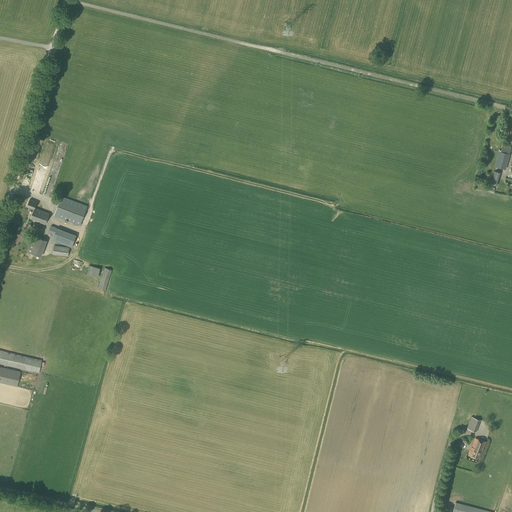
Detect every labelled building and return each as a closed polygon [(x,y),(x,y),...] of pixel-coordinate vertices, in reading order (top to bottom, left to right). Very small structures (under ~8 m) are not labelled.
[(59,152),(54,167),(60,169),(65,154),(59,152)] [(504,168),(508,154),(501,152),(497,166),(504,168)] [(48,169),(42,166),(39,172),(45,175),(48,169)] [(497,185),(501,173),(495,171),(491,184),(497,185)] [(80,226),(87,206),(61,197),(54,216),(80,226)] [(45,225),(49,214),(34,208),(37,203),(30,200),(27,207),(34,210),(30,219),(45,225)] [(71,248),(76,236),(50,227),(48,233),(54,235),(52,240),(71,248)] [(41,257),(47,241),(33,236),(27,252),(41,257)] [(67,257),(69,248),(54,246),(52,254),(67,257)] [(98,277),(100,268),(89,265),(87,275),(98,277)] [(105,290),(112,270),(104,268),(98,288),(105,290)] [(5,352),(7,344),(0,341),(0,382),(17,387),(21,372),(0,366),(0,364),(38,373),(41,360),(5,352)] [(476,432),(480,424),(470,420),(467,428),(476,432)] [(479,459),(486,442),(475,438),(472,447),(471,446),(468,455),(479,459)] [(491,511),(455,502),(453,511),(491,511)]
